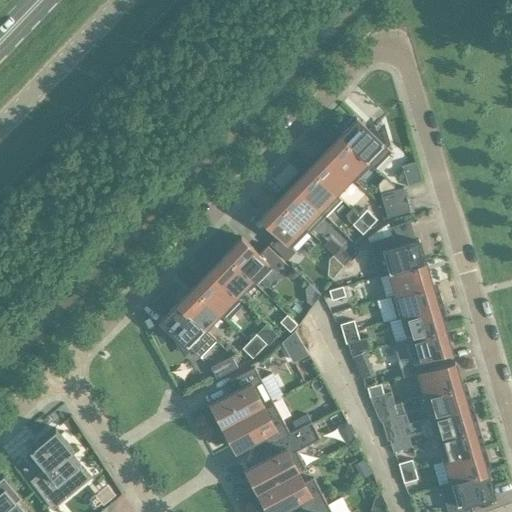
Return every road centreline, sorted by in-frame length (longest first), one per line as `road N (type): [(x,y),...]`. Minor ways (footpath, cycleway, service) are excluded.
road 1 (residential): [(60,375),(371,54),(398,48),(511,431)]
road 2 (unclassified): [(0,128),(123,0)]
road 3 (residential): [(60,375),(150,511)]
